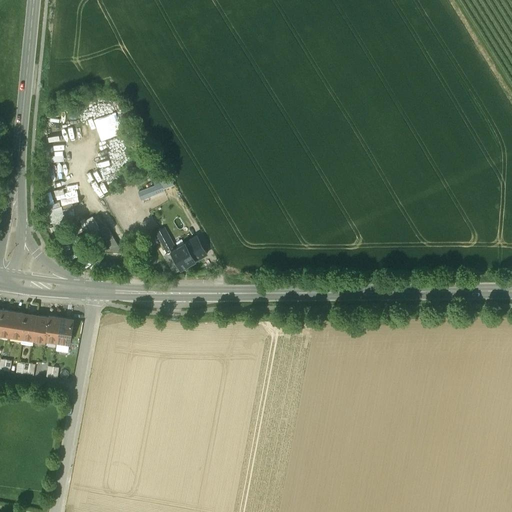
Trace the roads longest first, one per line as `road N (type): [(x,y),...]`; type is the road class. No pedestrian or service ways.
road 1 (secondary): [(511,292),(95,291)]
road 2 (unclassified): [(54,511),(95,291)]
road 3 (tertiary): [(15,214),(37,0)]
